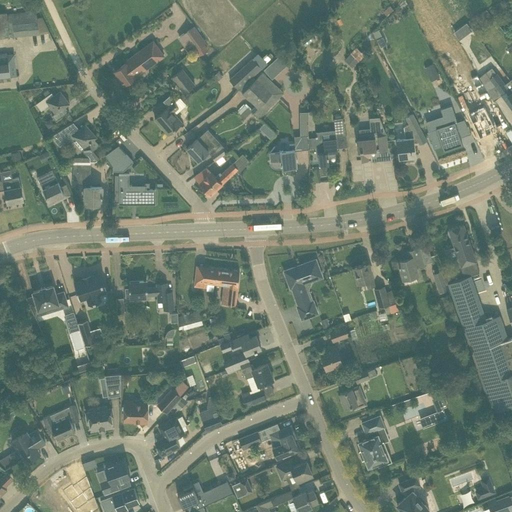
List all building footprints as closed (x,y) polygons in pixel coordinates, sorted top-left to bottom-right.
[(0,36),(44,32),(43,20),(37,21),(36,11),(6,14),(6,13),(0,13),(0,36)] [(466,22),(453,32),(459,40),(472,30),(466,22)] [(195,50),(199,56),(208,49),(204,44),(206,42),(194,25),(178,37),(186,49),(191,45),(195,50)] [(163,55),(157,47),(151,40),(126,61),(126,62),(115,71),(124,84),(136,76),(163,55)] [(350,55),(345,60),(353,67),(364,55),(362,54),(355,48),(349,54),(350,55)] [(283,51),(275,58),(284,67),(291,60),(283,51)] [(0,77),(10,76),(9,65),(15,64),(14,53),(7,54),(7,59),(0,59),(0,77)] [(254,74),(259,70),(261,68),(253,58),(250,60),(245,64),(229,78),(238,89),(254,75),(254,74)] [(429,79),(438,75),(432,61),(423,65),(429,79)] [(480,65),(474,69),(478,75),(484,71),(480,65)] [(184,93),(192,86),(195,84),(182,68),(171,77),(184,93)] [(256,79),(253,76),(239,89),(243,92),(257,105),(252,111),(259,118),(283,92),(262,72),(256,79)] [(511,82),(510,79),(504,84),(496,74),(490,78),(502,94),(501,94),(506,101),(511,108),(511,82)] [(477,75),(471,78),(479,96),(487,92),(477,75)] [(56,120),(57,120),(69,111),(65,106),(69,103),(60,91),(54,95),(52,92),(37,103),(42,110),(49,104),(56,113),(53,115),(56,120)] [(168,133),(175,127),(182,122),(173,111),(184,102),(180,97),(168,107),(168,106),(155,118),(168,133)] [(437,128),(427,131),(431,142),(432,141),(434,149),(443,146),(445,150),(463,144),(455,123),(458,122),(452,105),(441,109),(447,124),(437,128)] [(484,105),(468,113),(479,137),(496,129),(484,105)] [(426,140),(420,127),(419,127),(413,113),(406,117),(409,124),(404,126),(405,137),(396,138),(399,158),(416,156),(414,142),(418,142),(419,144),(426,140)] [(387,140),(386,134),(379,116),(369,117),(370,129),(361,130),(362,139),(357,140),(358,150),(360,150),(361,160),(370,159),(370,161),(382,160),(381,150),(388,150),(387,140)] [(307,130),(309,130),(308,117),(300,117),(300,135),(299,135),(301,149),(308,148),(307,135),(307,130)] [(316,132),(318,154),(319,164),(329,163),(328,157),(330,157),(331,157),(331,158),(332,159),(333,159),(334,159),(335,158),(336,157),(336,156),(335,154),(335,153),(335,150),(338,150),(337,138),(336,138),(335,135),(345,135),(343,117),(333,119),(335,130),(316,132)] [(275,133),(264,122),(259,128),(270,138),(275,133)] [(60,145),(64,142),(67,145),(70,143),(78,152),(82,149),(88,155),(99,145),(94,139),(97,136),(85,124),(79,129),(77,126),(69,133),(66,130),(55,140),(60,145)] [(208,129),(198,138),(197,138),(187,148),(198,160),(219,141),(208,129)] [(270,153),(271,163),(271,164),(272,165),(272,166),(273,167),(274,167),(275,168),(276,168),(277,168),(278,168),(297,166),(295,150),(297,150),(296,144),(289,144),(290,149),(280,150),(274,146),(270,151),(270,153)] [(118,145),(105,155),(112,165),(112,166),(112,171),(119,171),(119,164),(128,156),(125,153),(118,145)] [(226,152),(222,147),(211,155),(215,161),(226,152)] [(48,151),(41,154),(45,162),(52,158),(48,151)] [(206,175),(199,182),(210,195),(236,170),(239,173),(250,161),(242,153),(221,173),(220,172),(215,176),(210,171),(206,175)] [(90,162),(73,162),(73,180),(78,180),(77,186),(85,186),(85,203),(102,204),(102,186),(90,186),(90,162)] [(52,170),(37,177),(43,188),(49,201),(64,194),(58,181),(54,174),(52,170)] [(115,174),(115,201),(119,201),(119,203),(128,203),(128,205),(132,205),(136,205),(138,205),(138,204),(156,204),(156,188),(150,188),(150,182),(145,182),(145,185),(132,185),(129,185),(129,182),(129,174),(119,173),(119,174),(115,174)] [(0,180),(0,190),(5,189),(7,202),(23,199),(21,186),(20,186),(18,177),(3,180),(0,180)] [(470,275),(467,264),(476,261),(463,224),(448,229),(458,257),(453,259),(456,268),(460,266),(464,277),(470,275)] [(423,264),(419,247),(405,251),(407,257),(398,260),(404,284),(417,280),(415,275),(418,274),(416,266),(423,264)] [(284,270),(286,277),(290,288),(292,288),(298,305),(297,306),(301,319),(319,313),(313,299),(312,299),(309,289),(311,283),(310,281),(322,277),(316,259),(284,270)] [(371,272),(368,262),(353,266),(358,282),(366,280),(368,287),(374,285),(372,278),(373,278),(371,272)] [(207,282),(214,283),(215,267),(197,265),(194,285),(206,287),(207,282)] [(240,270),(215,267),(214,283),(223,284),(221,303),(236,304),(240,270)] [(447,289),(441,271),(433,274),(439,292),(447,289)] [(91,276),(74,281),(80,300),(87,297),(89,303),(100,300),(98,293),(105,291),(100,273),(91,276)] [(511,336),(507,338),(499,314),(486,319),(470,275),(464,277),(448,282),(492,412),(511,404),(511,336)] [(157,293),(157,298),(158,298),(158,301),(163,300),(164,309),(168,309),(174,308),(173,301),(172,291),(167,291),(166,282),(157,283),(157,286),(147,287),(146,280),(130,282),(130,281),(130,287),(125,287),(126,297),(131,297),(147,296),(147,294),(157,293)] [(34,296),(27,298),(35,315),(40,314),(39,309),(40,309),(49,306),(51,311),(68,305),(66,301),(63,291),(56,293),(53,285),(46,287),(45,286),(40,288),(40,289),(33,291),(34,296)] [(385,292),(384,287),(375,289),(380,307),(384,305),(386,314),(398,310),(392,290),(385,292)] [(178,319),(178,325),(182,324),(184,329),(203,324),(201,319),(202,319),(200,310),(180,315),(177,316),(178,319)] [(87,319),(77,322),(79,329),(84,344),(94,341),(103,338),(100,327),(90,330),(87,319)] [(67,324),(69,333),(79,329),(77,322),(77,320),(72,322),(67,324)] [(345,327),(330,333),(333,341),(348,336),(345,327)] [(246,354),(251,352),(254,350),(255,351),(257,350),(257,349),(261,347),(256,335),(249,338),(248,335),(249,335),(248,333),(235,339),(234,338),(226,341),(220,344),(223,352),(242,344),(246,353),(245,353),(246,354)] [(326,369),(342,363),(335,344),(325,348),(327,352),(321,354),(326,369)] [(183,363),(194,361),(193,355),(182,357),(183,363)] [(237,357),(224,362),(224,364),(226,369),(228,372),(242,367),(240,364),(239,364),(237,357)] [(267,363),(254,368),(252,364),(242,368),(246,378),(254,375),(258,385),(265,382),(265,383),(267,382),(267,381),(273,379),(273,378),(267,363)] [(357,382),(369,378),(366,370),(355,375),(357,382)] [(121,373),(105,375),(106,386),(121,384),(121,373)] [(355,408),(366,403),(358,385),(339,393),(345,407),(354,404),(355,408)] [(180,397),(172,389),(158,404),(166,412),(180,397)] [(265,398),(265,397),(262,389),(253,393),(250,394),(249,392),(242,394),(246,405),(265,398)] [(442,393),(431,397),(436,410),(447,405),(442,393)] [(208,408),(199,412),(202,419),(203,421),(207,430),(222,424),(219,415),(218,413),(216,408),(215,406),(211,395),(209,396),(207,407),(208,408)] [(147,422),(147,403),(124,403),(124,420),(134,420),(134,422),(136,422),(137,421),(139,421),(139,422),(147,422)] [(57,439),(72,433),(75,431),(71,422),(72,421),(73,422),(79,420),(77,410),(75,404),(68,406),(71,415),(54,423),(51,414),(43,418),(50,432),(53,431),(57,439)] [(90,408),(90,410),(86,411),(87,419),(89,419),(91,430),(99,429),(100,430),(105,429),(105,428),(113,426),(111,415),(113,415),(112,406),(107,407),(107,405),(90,408)] [(443,408),(428,414),(432,423),(440,419),(441,420),(447,417),(443,408)] [(365,457),(368,466),(378,462),(379,465),(378,466),(392,461),(388,451),(385,452),(381,443),(385,442),(379,428),(384,426),(380,415),(362,422),(366,433),(367,433),(368,438),(359,442),(362,451),(359,452),(362,458),(365,457)] [(164,437),(155,441),(162,455),(180,446),(175,437),(184,432),(176,416),(158,425),(164,437)] [(25,462),(37,455),(40,453),(37,448),(45,443),(37,429),(29,434),(27,431),(12,441),(25,462)] [(276,457),(298,449),(292,432),(280,437),(278,430),(270,433),(274,446),(272,447),(273,449),(272,449),(275,455),(276,457)] [(237,449),(242,447),(243,448),(261,441),(257,431),(239,439),(234,441),(237,449)] [(12,462),(20,457),(16,450),(7,454),(12,462)] [(110,478),(101,481),(105,493),(120,488),(117,481),(131,476),(125,459),(114,463),(114,462),(108,464),(109,465),(106,466),(110,478)] [(298,482),(313,475),(306,460),(294,466),(291,460),(276,466),(282,479),(286,477),(291,489),(299,486),(298,482)] [(417,476),(399,483),(402,491),(403,491),(407,495),(397,504),(404,511),(426,511),(429,510),(412,490),(412,491),(409,488),(420,484),(417,476)] [(483,486),(475,489),(478,497),(495,491),(488,476),(480,479),(483,486)] [(247,477),(232,484),(237,497),(253,491),(247,477)] [(185,491),(177,494),(182,505),(183,506),(185,506),(187,505),(189,511),(203,505),(233,492),(227,480),(203,491),(197,494),(193,485),(184,489),(185,491)] [(72,485),(63,491),(77,511),(95,498),(91,487),(83,493),(77,484),(73,486),(72,485)] [(140,502),(134,487),(101,500),(105,511),(107,511),(117,509),(117,511),(119,511),(128,509),(128,507),(140,502)] [(305,490),(288,498),(290,503),(294,501),(297,508),(293,510),(293,511),(303,511),(312,507),(312,505),(319,502),(313,489),(306,492),(305,490)] [(52,511),(70,511),(58,495),(50,501),(52,503),(48,506),(52,511)] [(495,497),(486,500),(490,511),(506,511),(511,510),(511,504),(509,496),(508,495),(496,499),(495,497)] [(271,498),(258,504),(262,511),(269,511),(268,508),(268,507),(274,505),(271,498)]
